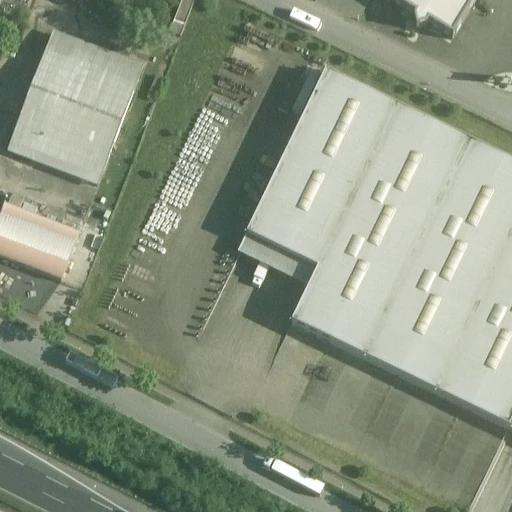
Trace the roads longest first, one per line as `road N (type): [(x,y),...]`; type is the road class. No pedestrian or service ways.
road 1 (residential): [(0,335),(345,511)]
road 2 (residential): [(269,0),(511,116)]
